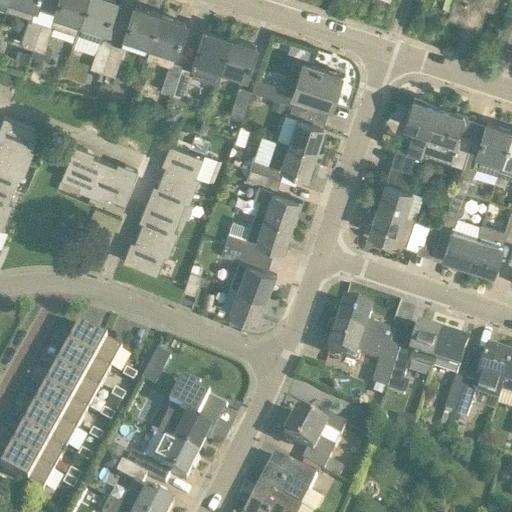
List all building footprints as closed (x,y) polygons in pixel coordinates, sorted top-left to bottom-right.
[(6,8),(8,0),(0,0),(0,8),(6,11),(6,8)] [(6,8),(6,11),(30,18),(30,17),(32,18),(38,0),(8,0),(6,8)] [(76,35),(76,33),(87,0),(59,0),(50,28),(40,25),(32,49),(44,53),(53,27),(76,35)] [(103,72),(112,44),(101,40),(105,29),(106,29),(116,0),(115,0),(87,0),(76,33),(99,40),(90,67),(103,72)] [(453,0),(448,16),(479,27),(489,0),(496,3),(497,0),(453,0)] [(151,44),(160,15),(135,6),(126,36),(150,44),(151,44)] [(172,95),(180,72),(182,67),(172,63),(186,23),(160,15),(151,44),(150,44),(146,58),(168,66),(160,91),(172,95)] [(32,49),(40,25),(28,21),(20,45),(32,49)] [(220,67),(230,38),(205,30),(190,75),(180,72),(172,95),(184,99),(192,75),(215,83),(220,67)] [(230,38),(220,67),(246,76),(255,46),(230,38)] [(302,47),(290,43),(287,53),(299,57),(302,47)] [(112,44),(103,72),(114,76),(124,48),(112,44)] [(29,52),(18,49),(15,59),(26,62),(29,52)] [(331,105),(341,75),(304,62),(294,93),(331,105)] [(280,99),(284,86),(255,77),(251,90),(280,99)] [(242,118),(252,90),(239,86),(230,114),(242,118)] [(424,152),(439,107),(425,102),(426,99),(414,94),(404,125),(414,129),(406,152),(396,149),(391,165),(416,173),(423,152),(424,152)] [(286,112),(289,113),(292,104),(273,98),(270,106),(286,112)] [(292,103),(292,104),(289,113),(288,115),(297,118),(289,141),(316,150),(328,115),(292,103)] [(455,188),(473,136),(462,132),(468,116),(439,107),(424,152),(451,161),(451,163),(462,166),(455,188)] [(0,136),(0,149),(28,161),(32,152),(28,150),(36,131),(4,118),(0,126),(0,131),(2,132),(0,136)] [(498,174),(511,131),(511,130),(487,122),(482,139),(473,136),(455,188),(466,192),(466,191),(467,191),(475,167),(498,174)] [(511,131),(498,174),(511,178),(511,131)] [(209,140),(195,134),(190,146),(205,152),(209,140)] [(316,150),(289,141),(289,142),(277,138),(268,163),(253,158),(249,170),(278,180),(282,167),(307,175),(316,150)] [(90,195),(104,161),(85,154),(87,151),(74,145),(60,179),(79,186),(77,190),(90,195)] [(161,175),(194,188),(198,178),(195,177),(202,158),(169,145),(164,158),(167,159),(161,175)] [(22,177),(28,161),(0,149),(0,183),(12,189),(18,175),(22,177)] [(104,161),(90,195),(103,200),(104,197),(123,204),(137,171),(124,166),(123,168),(104,161)] [(411,190),(416,173),(391,165),(376,208),(413,220),(421,194),(411,190)] [(274,191),(278,180),(249,170),(245,181),(258,185),(254,197),(249,197),(246,199),(243,209),(254,213),(290,225),(299,200),(274,191)] [(188,204),(194,188),(161,175),(153,192),(150,191),(145,203),(178,216),(184,202),(188,204)] [(7,203),(12,189),(0,183),(0,217),(5,219),(10,204),(7,203)] [(466,192),(455,188),(441,229),(433,253),(467,265),(476,238),(479,227),(457,219),(466,192)] [(172,231),(178,216),(145,203),(140,214),(144,216),(137,233),(171,246),(176,232),(172,231)] [(441,229),(413,220),(376,208),(368,232),(433,253),(441,229)] [(511,241),(511,208),(503,238),(511,241)] [(282,249),(290,225),(254,213),(250,226),(232,221),(225,243),(267,258),(271,245),(282,249)] [(166,258),(171,246),(137,233),(130,250),(127,249),(122,261),(155,274),(162,256),(166,258)] [(476,238),(467,265),(492,273),(501,246),(476,238)] [(263,270),(267,258),(225,243),(221,255),(239,261),(230,284),(264,297),(273,273),(263,270)] [(201,266),(193,263),(190,271),(200,275),(202,269),(201,266)] [(199,283),(201,275),(200,275),(190,271),(183,291),(195,295),(199,283)] [(255,322),(264,297),(230,284),(230,285),(238,288),(229,312),(255,322)] [(400,351),(407,331),(396,327),(393,334),(367,325),(370,314),(344,305),(336,330),(362,338),(391,348),(400,351)] [(114,366),(126,345),(83,322),(72,343),(114,366)] [(436,363),(442,338),(433,335),(419,329),(417,334),(407,331),(400,351),(388,391),(404,397),(409,385),(403,383),(409,366),(433,374),(436,363)] [(400,351),(362,338),(336,330),(327,354),(354,363),(357,354),(378,362),(371,385),(375,386),(384,390),(388,391),(400,351)] [(442,338),(436,363),(460,371),(469,346),(442,338)] [(103,387),(114,366),(72,343),(61,364),(103,387)] [(497,404),(500,396),(511,360),(487,352),(484,360),(475,357),(466,382),(455,415),(467,419),(474,396),(497,404)] [(153,362),(166,369),(171,360),(158,353),(153,362)] [(511,360),(500,396),(511,399),(511,360)] [(91,408),(103,387),(61,364),(49,385),(91,408)] [(126,371),(122,378),(133,384),(137,377),(126,371)] [(455,415),(466,382),(455,379),(444,411),(455,415)] [(168,412),(177,416),(164,440),(166,441),(198,458),(211,433),(195,425),(201,414),(209,398),(180,383),(172,399),(168,406),(170,407),(168,412)] [(80,429),(91,408),(49,385),(37,406),(80,429)] [(372,394),(382,397),(384,390),(375,386),(372,394)] [(122,404),(126,397),(115,392),(111,398),(122,404)] [(68,450),(80,429),(37,406),(26,427),(68,450)] [(346,427),(316,411),(310,422),(297,415),(283,439),(307,452),(302,462),(323,474),(338,481),(343,470),(330,463),(336,450),(335,450),(346,427)] [(111,424),(115,418),(104,412),(100,418),(111,424)] [(56,471),(68,450),(26,427),(14,448),(56,471)] [(93,432),(89,438),(100,444),(103,438),(93,432)] [(450,445),(454,446),(458,445),(460,440),(458,436),(454,434),(450,436),(448,440),(450,445)] [(186,483),(198,458),(166,441),(153,465),(131,454),(126,465),(165,485),(170,475),(186,483)] [(108,456),(109,457),(120,463),(125,454),(113,447),(108,456)] [(45,492),(56,471),(14,448),(3,469),(45,492)] [(78,458),(89,464),(92,457),(82,452),(78,458)] [(120,463),(109,457),(103,469),(115,475),(121,464),(120,463)] [(300,510),(317,479),(274,458),(258,489),(300,510)] [(165,485),(126,465),(126,466),(122,464),(116,475),(134,485),(127,497),(130,498),(124,509),(129,511),(170,511),(173,507),(146,493),(147,491),(142,488),(147,477),(165,486),(165,485)] [(71,472),(67,479),(77,485),(81,478),(71,472)] [(77,485),(67,479),(63,486),(73,492),(77,485)] [(300,511),(302,511),(300,510),(258,489),(246,511),(300,511)] [(129,511),(124,509),(109,501),(103,511),(129,511)]
